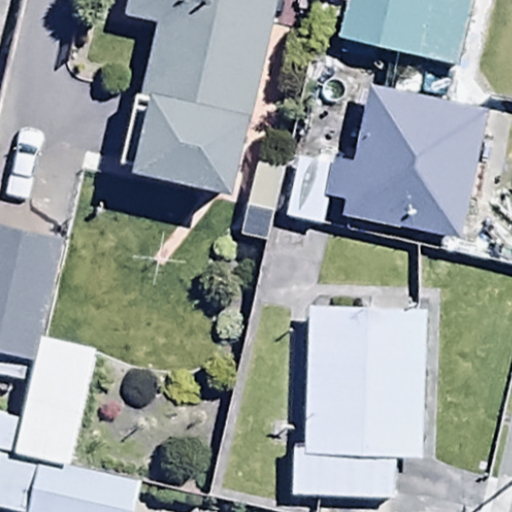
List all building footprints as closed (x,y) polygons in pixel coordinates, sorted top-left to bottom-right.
[(119,0),(117,11),(149,18),(135,88),(123,85),(106,166),(227,191),(266,0),(119,0)] [(468,0),(334,0),(326,33),(451,65),(468,0)] [(327,165),(322,195),(337,197),(334,215),(456,237),(479,107),(363,85),(350,158),(329,154),(327,165)] [(322,195),(327,165),(287,158),(276,216),(316,224),(322,195)] [(0,376),(27,382),(40,322),(56,325),(62,299),(73,301),(84,252),(58,247),(59,240),(0,227),(0,376)] [(301,306),(298,448),(286,448),(284,500),(320,501),(319,511),(363,511),(364,500),(384,501),(385,455),(417,455),(420,309),(301,306)] [(125,511),(132,480),(0,451),(0,510),(7,511),(125,511)]
